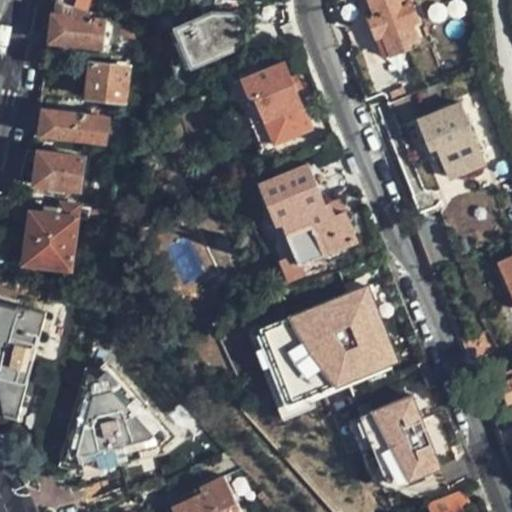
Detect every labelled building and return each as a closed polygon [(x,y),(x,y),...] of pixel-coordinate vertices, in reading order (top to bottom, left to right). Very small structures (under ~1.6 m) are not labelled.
[(217,0),(218,9),(245,9),(244,0),(217,0)] [(401,7),(398,0),(365,0),(373,17),(365,21),(373,42),(379,39),(389,59),(408,51),(405,45),(415,42),(409,27),(417,24),(408,5),(401,7)] [(48,16),(48,18),(45,41),(100,45),(105,21),(91,18),(91,12),(74,6),(57,2),(56,10),(55,17),(51,16),(48,16)] [(239,48),(239,15),(210,13),(184,25),(201,63),(239,48)] [(124,21),(113,18),(106,45),(116,49),(121,30),(124,21)] [(145,37),(148,28),(124,21),(121,30),(145,37)] [(126,95),(129,61),(93,59),(90,93),(126,95)] [(310,132),(293,91),(288,79),(283,65),(238,82),(245,101),(250,100),(271,148),(310,132)] [(288,79),(293,91),(300,88),(295,76),(288,79)] [(245,101),(238,82),(236,78),(227,81),(260,158),(272,152),(271,148),(250,100),(245,101)] [(417,122),(429,151),(435,150),(439,158),(448,181),(482,167),(457,106),(417,122)] [(43,111),(40,136),(104,141),(106,114),(43,111)] [(81,151),(29,145),(17,179),(77,185),(81,151)] [(435,150),(429,151),(433,161),(439,158),(435,150)] [(355,242),(343,212),(334,216),(328,203),(324,205),(306,165),(257,184),(275,226),(281,222),(299,265),(300,264),(355,242)] [(334,216),(343,212),(338,200),(328,203),(334,216)] [(89,205),(59,201),(57,209),(57,216),(42,214),(30,212),(24,263),(71,269),(77,218),(87,219),(89,205)] [(57,216),(57,209),(44,207),(42,214),(57,216)] [(438,212),(413,221),(421,240),(445,230),(438,212)] [(87,257),(92,239),(97,221),(87,219),(79,256),(87,257)] [(281,222),(275,226),(265,229),(287,283),(304,276),(300,264),(299,265),(281,222)] [(511,256),(496,263),(511,301),(511,256)] [(366,287),(259,330),(290,405),(308,397),(363,375),(387,365),(396,362),(374,308),(366,287)] [(21,411),(46,312),(30,308),(29,310),(16,307),(15,310),(0,306),(0,394),(2,407),(21,411)] [(312,407),(308,397),(290,405),(259,330),(248,335),(282,419),(312,407)] [(482,335),(463,346),(471,367),(494,353),(482,335)] [(171,424),(114,360),(104,370),(86,365),(65,451),(82,456),(87,469),(163,450),(159,436),(171,424)] [(387,365),(363,375),(368,387),(392,377),(387,365)] [(499,387),(511,421),(511,369),(500,374),(504,385),(499,387)] [(410,396),(359,417),(388,488),(425,473),(439,468),(410,396)] [(388,488),(359,417),(348,422),(373,479),(377,484),(386,489),(396,490),(427,479),(425,473),(388,488)] [(511,428),(497,433),(504,450),(511,446),(511,428)] [(236,456),(232,449),(218,456),(221,463),(236,456)] [(243,511),(226,472),(199,484),(201,489),(178,500),(183,511),(243,511)]
